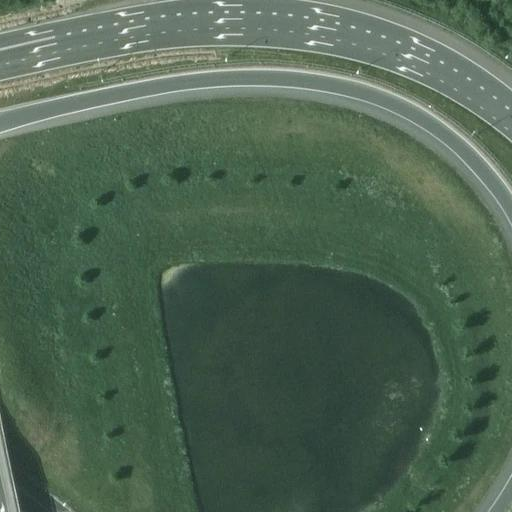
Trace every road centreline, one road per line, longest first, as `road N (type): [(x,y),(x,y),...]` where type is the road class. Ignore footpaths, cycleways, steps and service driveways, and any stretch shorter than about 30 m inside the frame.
road 1 (motorway): [(0,124),(155,87),(230,80),(352,92),(448,141),(511,213)]
road 2 (motorway): [(511,113),(444,64),(310,18),(186,14),(0,50)]
road 3 (motorway): [(511,492),(500,511),(32,511),(0,488)]
